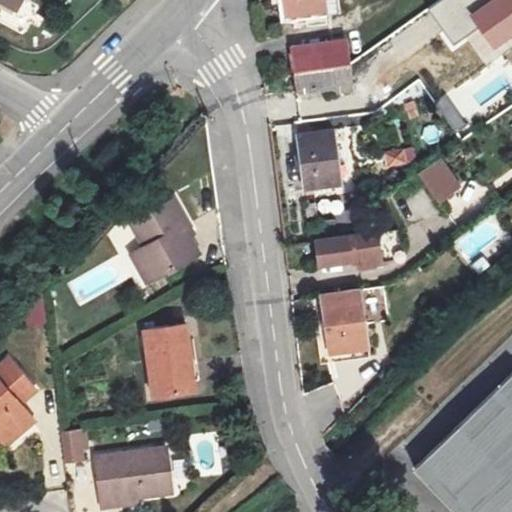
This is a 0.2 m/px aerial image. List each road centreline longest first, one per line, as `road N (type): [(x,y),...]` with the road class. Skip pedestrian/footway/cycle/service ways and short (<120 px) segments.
road 1 (unclassified): [(176,12),(222,64),(245,126),(281,404),(329,511)]
road 2 (unclassified): [(176,12),(68,122)]
